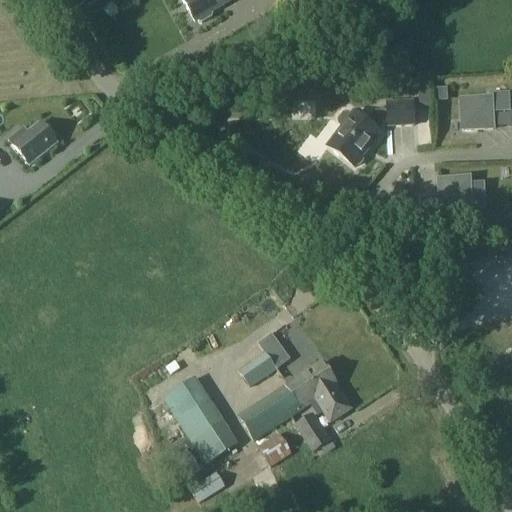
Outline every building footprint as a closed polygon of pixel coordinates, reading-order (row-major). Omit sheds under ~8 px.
[(184,0),(182,1),(194,22),(231,0),(184,0)] [(391,20),(357,23),(359,47),(393,44),(391,20)] [(376,48),(375,59),(394,62),(395,51),(376,48)] [(430,110),(429,93),(417,93),(418,111),(430,110)] [(461,132),(492,131),(491,100),(460,101),(461,132)] [(388,128),(412,127),(411,103),(387,104),(387,113),(375,113),(366,125),(352,114),(351,117),(347,114),(343,115),(337,122),(338,126),(341,129),(327,148),(353,169),(379,135),(377,133),(384,124),(388,124),(388,128)] [(509,115),(497,116),(497,128),(510,128),(509,115)] [(23,132),(10,142),(29,166),(55,145),(40,125),(26,136),(23,132)] [(439,212),(470,211),(468,180),(437,182),(439,212)] [(0,205),(0,210),(10,227),(53,202),(41,182),(0,205)] [(433,207),(421,208),(421,218),(434,217),(433,207)] [(275,371),(263,355),(237,374),(250,391),(275,371)] [(295,381),(294,380),(283,387),(300,413),(311,406),(310,404),(314,402),(314,401),(334,388),(334,389),(336,387),(321,364),(295,381)] [(162,403),(176,423),(208,402),(194,381),(162,403)] [(300,413),(283,387),(235,418),(252,444),(300,413)] [(314,401),(314,402),(310,404),(311,406),(317,416),(322,413),(329,424),(349,412),(334,389),(334,388),(314,401)] [(293,427),(312,456),(320,450),(325,457),(335,451),(312,415),(293,427)] [(394,472),(426,449),(404,419),(372,442),(394,472)] [(290,455),(279,436),(278,435),(260,447),(263,451),(259,453),(270,470),(291,456),(290,455)] [(189,451),(165,466),(176,484),(200,469),(189,451)] [(198,506),(225,489),(216,474),(189,491),(198,506)]
